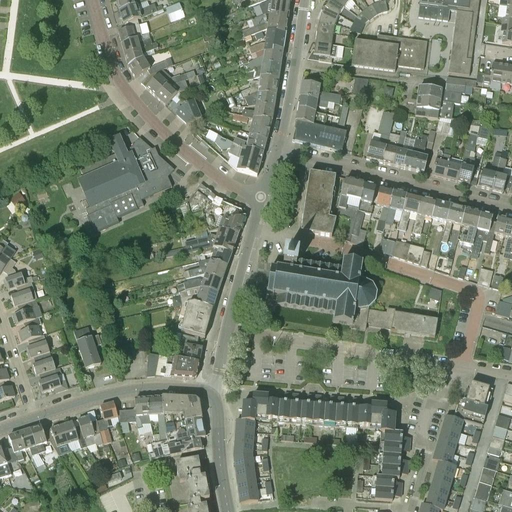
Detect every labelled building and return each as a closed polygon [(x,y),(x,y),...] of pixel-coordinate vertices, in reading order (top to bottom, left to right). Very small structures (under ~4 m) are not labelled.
[(119,0),(116,1),(119,12),(146,3),(152,0),(137,0),(137,2),(136,3),(134,0),(119,0)] [(339,16),(344,8),(333,0),(330,0),(324,9),(339,17),(339,16)] [(333,0),(344,8),(351,1),(350,0),(333,0)] [(419,0),(419,5),(447,9),(447,7),(457,8),(448,74),(469,77),(479,0),(419,0)] [(511,0),(499,0),(499,8),(511,9),(511,0)] [(290,3),(272,1),(271,1),(259,6),(263,16),(251,21),(270,14),(270,17),(288,19),(290,3)] [(378,3),(382,14),(388,13),(385,2),(378,3)] [(124,26),(138,21),(142,20),(156,14),(157,13),(163,10),(162,7),(156,9),(154,5),(141,11),(142,13),(140,13),(137,6),(146,3),(119,12),(124,26)] [(377,16),(382,14),(378,3),(372,6),(377,16)] [(179,4),(165,9),(171,24),(185,19),(179,4)] [(373,19),(377,16),(372,6),(366,9),(366,10),(373,19)] [(502,26),(511,27),(511,9),(499,8),(497,18),(503,19),(502,26)] [(335,25),(339,17),(324,9),(320,21),(335,26),(335,25)] [(204,12),(206,16),(208,22),(212,21),(209,15),(207,10),(204,12)] [(369,22),(373,19),(366,10),(360,14),(368,22),(368,21),(369,22)] [(267,30),(267,32),(285,35),(288,19),(270,17),(270,14),(251,21),(254,28),(242,32),(245,39),(267,30)] [(365,25),(368,22),(360,14),(356,19),(355,20),(365,26),(365,25)] [(352,26),(362,31),(365,26),(355,20),(352,26)] [(122,46),(137,40),(137,39),(142,37),(138,21),(124,26),(126,31),(118,33),(122,46)] [(333,35),(335,26),(320,21),(319,21),(317,33),(333,35)] [(220,32),(217,25),(210,28),(213,35),(220,32)] [(362,31),(352,26),(349,33),(360,35),(362,31)] [(511,27),(502,26),(501,33),(503,33),(502,45),(511,46),(511,27)] [(272,55),(273,50),(283,52),(285,35),(267,32),(265,43),(247,50),(250,57),(264,52),(264,54),(272,55)] [(333,36),(333,35),(317,33),(315,45),(338,48),(338,47),(331,47),(333,36)] [(423,71),(427,43),(377,37),(376,45),(355,42),(352,68),(395,73),(395,68),(423,71)] [(122,46),(125,57),(140,51),(140,50),(152,45),(151,40),(139,44),(137,40),(122,46)] [(125,57),(128,68),(142,59),(143,58),(143,59),(142,55),(143,55),(158,49),(156,44),(152,45),(140,50),(140,51),(125,57)] [(336,59),(338,48),(315,45),(314,56),(319,57),(319,63),(331,65),(332,58),(336,59)] [(255,69),(262,65),(280,68),(283,52),(273,50),(272,55),(264,54),(264,56),(246,65),(250,71),(255,69)] [(149,77),(163,71),(172,68),(170,63),(165,65),(164,63),(150,69),(143,58),(142,59),(128,68),(135,80),(147,72),(150,76),(149,77)] [(260,79),(278,82),(280,68),(262,65),(255,69),(255,71),(254,79),(260,78),(259,79),(260,79)] [(490,83),(501,85),(503,67),(492,65),(491,72),(484,71),(484,75),(477,74),(476,82),(476,84),(482,85),(490,86),(490,83)] [(511,89),(511,67),(503,67),(501,85),(511,86),(511,89)] [(146,90),(155,98),(168,85),(169,87),(184,82),(187,81),(185,75),(172,80),(163,71),(149,77),(142,83),(147,88),(146,90)] [(193,72),(185,75),(187,81),(196,78),(193,72)] [(476,84),(476,82),(447,78),(447,79),(446,85),(465,87),(475,88),(476,84)] [(258,95),(276,98),(278,82),(260,79),(259,79),(259,83),(251,83),(250,90),(240,94),(243,101),(245,100),(245,101),(258,95)] [(360,102),(364,103),(368,81),(355,80),(352,96),(357,97),(357,98),(361,99),(360,102)] [(184,82),(170,87),(169,87),(168,85),(155,98),(165,107),(177,94),(186,91),(184,82)] [(338,105),(339,105),(341,97),(319,94),(320,87),(302,85),(299,99),(328,104),(328,103),(334,104),(334,105),(338,106),(338,105)] [(465,90),(465,87),(446,85),(445,92),(419,89),(417,100),(460,105),(461,95),(464,95),(465,90)] [(256,108),(273,111),(276,98),(258,95),(245,101),(247,105),(257,101),(256,108)] [(327,109),(328,104),(299,99),(297,110),(325,115),(316,113),(317,107),(319,107),(319,108),(327,109)] [(460,106),(460,105),(417,100),(415,119),(438,122),(439,120),(451,123),(451,121),(454,105),(460,106)] [(295,122),(298,102),(293,101),(290,121),(295,122)] [(187,127),(190,125),(201,120),(202,119),(194,102),(185,107),(176,117),(187,127)] [(342,128),(347,108),(342,107),(338,127),(342,128)] [(254,120),(271,123),(273,111),(256,108),(254,120),(253,119),(253,120),(254,120)] [(327,116),(325,115),(297,110),(295,122),(324,129),(326,122),(327,116)] [(366,161),(382,165),(386,147),(387,148),(390,135),(395,115),(383,113),(377,135),(381,135),(379,142),(380,142),(379,146),(370,144),(366,161)] [(249,135),(250,135),(267,140),(271,123),(254,120),(253,120),(242,117),(234,115),(232,121),(251,125),(249,135)] [(469,127),(471,127),(479,127),(480,122),(469,121),(459,119),(458,125),(469,127)] [(201,120),(190,125),(192,131),(204,126),(201,120)] [(436,133),(442,134),(444,123),(450,125),(451,123),(439,120),(438,122),(439,122),(436,133)] [(343,145),(345,140),(346,134),(324,129),(295,122),(295,123),(297,124),(295,132),(298,133),(298,136),(295,136),(297,138),(296,141),(295,141),(294,143),(333,153),(334,150),(342,150),(343,145)] [(129,141),(121,123),(100,132),(104,141),(118,135),(122,144),(129,141)] [(444,123),(442,134),(447,136),(450,125),(444,123)] [(469,187),(469,186),(476,187),(480,170),(474,169),(474,170),(473,170),(475,160),(473,160),(474,154),(477,139),(487,141),(489,135),(490,130),(479,127),(471,127),(468,136),(469,136),(467,144),(462,166),(461,166),(461,167),(457,184),(469,187)] [(84,150),(88,159),(107,149),(99,131),(91,135),(95,144),(84,150)] [(382,165),(392,167),(400,138),(401,132),(400,137),(394,136),(390,135),(387,148),(386,147),(382,165)] [(392,167),(402,170),(407,154),(410,140),(405,138),(407,134),(401,132),(400,138),(392,167)] [(242,149),(263,155),(267,140),(250,135),(249,135),(248,137),(249,137),(247,143),(235,139),(233,144),(218,137),(242,149)] [(421,141),(413,173),(423,175),(428,158),(421,156),(422,155),(423,155),(427,137),(422,136),(420,141),(421,141)] [(242,149),(218,137),(214,143),(221,151),(221,152),(229,150),(230,151),(228,154),(240,161),(237,172),(257,178),(263,155),(242,149)] [(144,207),(141,202),(172,188),(168,179),(173,173),(167,167),(163,169),(155,149),(152,151),(139,139),(130,149),(125,152),(119,138),(108,143),(114,156),(80,171),(83,178),(77,181),(89,209),(85,211),(88,217),(95,234),(95,235),(120,224),(118,220),(139,211),(138,210),(144,207)] [(63,159),(67,168),(87,159),(78,140),(70,144),(75,154),(63,159)] [(402,170),(413,173),(421,141),(420,141),(415,140),(415,141),(410,140),(407,154),(402,170)] [(42,167),(46,176),(66,167),(57,149),(49,153),(54,162),(42,167)] [(437,154),(432,177),(444,180),(448,164),(449,164),(450,158),(442,156),(442,155),(442,154),(442,153),(441,153),(440,153),(439,153),(438,153),(437,154)] [(508,189),(511,189),(511,185),(511,170),(505,169),(507,161),(506,161),(506,157),(501,156),(500,159),(491,192),(502,195),(504,188),(508,189)] [(478,189),(491,192),(500,159),(494,157),(492,167),(490,175),(482,173),(481,177),(479,177),(478,180),(480,180),(478,189)] [(21,176),(25,185),(45,176),(37,158),(29,162),(33,171),(21,176)] [(444,180),(457,184),(461,167),(449,164),(448,164),(444,180)] [(1,186),(5,195),(24,186),(16,167),(8,171),(12,181),(1,186)] [(335,191),(334,191),(335,178),(309,174),(305,201),(331,205),(332,200),(334,200),(335,191)] [(342,242),(350,244),(364,185),(346,180),(336,217),(349,220),(342,242)] [(371,205),(376,188),(364,185),(350,244),(362,248),(367,232),(360,230),(365,209),(368,210),(371,205)] [(202,215),(217,199),(218,199),(217,199),(211,194),(207,190),(201,186),(188,201),(184,202),(187,212),(190,219),(202,215)] [(384,230),(393,193),(380,189),(375,207),(383,209),(382,210),(380,220),(379,220),(376,232),(383,234),(384,230)] [(396,212),(402,213),(407,196),(393,193),(384,230),(391,232),(392,227),(393,225),(396,212)] [(410,214),(417,216),(421,200),(407,196),(402,213),(398,231),(405,233),(410,214)] [(219,230),(238,237),(245,218),(243,210),(217,199),(202,215),(208,233),(215,232),(219,230)] [(425,218),(432,220),(436,203),(421,200),(417,216),(412,235),(420,236),(425,218)] [(303,215),(331,219),(332,215),(330,215),(331,205),(305,201),(303,215)] [(171,212),(183,208),(181,202),(169,206),(171,212)] [(443,223),(446,223),(451,207),(436,203),(432,220),(443,223)] [(447,245),(452,225),(461,227),(465,211),(451,207),(446,223),(441,243),(447,245)] [(459,244),(460,244),(473,247),(480,214),(465,211),(461,227),(469,229),(466,238),(461,237),(459,244)] [(489,234),(490,226),(492,217),(480,214),(473,247),(471,253),(479,255),(485,233),(489,234)] [(336,220),(331,219),(303,215),(300,233),(331,238),(336,220)] [(494,235),(504,238),(508,221),(498,219),(496,227),(490,226),(489,234),(484,254),(489,256),(494,235)] [(511,255),(511,249),(511,222),(508,221),(504,238),(510,239),(509,241),(507,240),(504,253),(505,253),(503,258),(509,260),(511,255)] [(213,248),(232,256),(234,248),(238,237),(219,230),(215,232),(218,231),(216,237),(209,235),(208,238),(185,243),(187,254),(201,251),(213,248)] [(378,253),(384,255),(387,241),(382,240),(378,253)] [(0,276),(2,273),(11,260),(16,253),(7,248),(9,245),(2,241),(0,244),(0,276)] [(399,260),(406,262),(410,246),(396,242),(392,257),(399,260)] [(406,262),(420,267),(424,252),(424,250),(410,246),(406,262)] [(210,261),(227,268),(232,256),(213,248),(201,251),(202,257),(213,254),(210,261)] [(40,250),(32,253),(35,262),(43,258),(40,250)] [(424,252),(420,267),(426,269),(430,254),(424,252)] [(391,331),(394,315),(395,311),(387,310),(386,314),(368,311),(368,310),(375,303),(376,294),(372,286),(364,282),(367,266),(340,261),(340,262),(339,270),(297,263),(298,255),(285,253),(283,265),(282,265),(282,271),(270,269),(266,295),(277,297),(276,307),(334,316),(333,322),(333,324),(351,327),(350,330),(365,332),(366,325),(369,325),(369,328),(391,331)] [(18,288),(31,284),(33,283),(33,282),(38,281),(36,277),(31,278),(27,279),(25,274),(22,275),(21,275),(17,276),(15,271),(12,269),(16,264),(11,260),(2,273),(8,276),(10,279),(5,281),(9,292),(18,288)] [(196,278),(205,276),(222,282),(227,268),(210,261),(207,270),(202,268),(184,273),(186,280),(196,277),(196,278)] [(463,281),(466,270),(461,268),(457,279),(463,281)] [(493,273),(480,270),(477,286),(489,289),(493,273)] [(100,276),(92,279),(94,285),(102,283),(100,276)] [(199,289),(217,296),(222,282),(205,276),(202,283),(200,282),(198,282),(177,286),(178,294),(179,294),(199,289)] [(491,290),(496,291),(500,292),(503,279),(494,277),(491,290)] [(36,302),(36,301),(37,301),(31,284),(18,288),(21,295),(11,298),(14,309),(21,307),(36,301),(36,302)] [(95,291),(97,298),(106,296),(104,289),(95,291)] [(194,304),(213,311),(217,296),(199,289),(179,294),(182,306),(194,304)] [(427,299),(433,301),(436,291),(430,289),(430,290),(427,299)] [(436,291),(433,301),(438,303),(441,293),(436,291)] [(511,297),(502,300),(502,303),(511,306),(511,303),(511,297)] [(26,323),(39,319),(42,318),(39,307),(38,308),(36,301),(36,302),(36,301),(21,307),(23,313),(13,316),(16,327),(26,324),(26,323)] [(509,319),(510,313),(511,309),(511,306),(511,305),(511,306),(502,303),(499,302),(495,316),(509,319)] [(195,337),(205,340),(205,339),(204,339),(207,328),(209,322),(211,311),(213,311),(194,304),(182,306),(185,306),(185,311),(186,311),(182,326),(181,325),(178,330),(181,331),(181,332),(195,336),(195,337)] [(394,315),(391,331),(391,332),(434,340),(437,322),(394,315)] [(41,338),(44,337),(44,336),(42,337),(38,327),(41,326),(39,319),(26,323),(26,324),(29,330),(18,333),(22,344),(28,342),(41,337),(41,338)] [(480,328),(476,355),(491,358),(494,345),(497,346),(500,332),(480,328)] [(172,359),(199,364),(202,350),(194,348),(196,341),(198,341),(198,340),(173,333),(172,338),(162,336),(161,341),(171,343),(171,344),(175,345),(174,348),(169,347),(167,358),(172,359)] [(30,360),(33,359),(50,354),(44,337),(41,338),(41,337),(28,342),(30,349),(27,350),(30,360)] [(92,338),(77,343),(86,371),(100,366),(94,349),(101,346),(98,337),(92,339),(92,338)] [(110,339),(114,351),(125,347),(122,339),(118,341),(117,337),(110,339)] [(511,352),(511,351),(502,348),(499,359),(508,362),(511,352)] [(41,376),(56,371),(50,354),(33,359),(36,366),(33,367),(36,377),(41,376)] [(155,379),(164,379),(170,379),(193,381),(196,379),(196,378),(199,364),(172,359),(167,358),(148,355),(146,379),(155,379)] [(56,371),(41,376),(44,382),(38,384),(42,394),(54,390),(56,395),(68,391),(65,382),(60,383),(57,377),(62,376),(60,369),(56,371)] [(0,384),(9,381),(5,370),(0,372),(0,371),(0,384)] [(461,403),(487,410),(493,391),(489,390),(470,384),(465,403),(462,402),(461,403)] [(0,403),(15,398),(11,388),(2,391),(0,385),(0,403)] [(278,424),(289,425),(291,399),(289,399),(289,395),(284,395),(284,401),(285,401),(285,403),(279,403),(278,420),(278,424)] [(511,397),(504,395),(502,402),(511,405),(511,397)] [(291,399),(289,425),(300,426),(302,404),(297,404),(297,402),(298,402),(298,396),(294,396),(293,399),(291,399)] [(266,422),(267,419),(278,420),(279,403),(268,402),(268,400),(263,400),(263,397),(257,397),(250,397),(249,404),(243,404),(241,422),(255,423),(255,421),(266,422)] [(308,403),(307,405),(302,404),(300,426),(312,426),(314,401),(311,400),(312,397),(307,397),(307,403),(308,403)] [(316,397),(316,401),(314,401),(312,426),(323,427),(325,406),(319,406),(320,404),(321,404),(321,398),(316,397)] [(330,405),(330,407),(325,406),(323,427),(335,428),(337,402),(334,402),(334,399),(330,398),(329,404),(330,405)] [(167,442),(163,416),(162,399),(148,400),(149,417),(151,425),(150,422),(158,422),(159,436),(153,437),(155,444),(151,445),(151,446),(167,442)] [(186,423),(202,420),(199,404),(199,403),(196,401),(195,400),(162,399),(163,416),(182,416),(185,415),(186,423)] [(339,399),(339,402),(337,402),(335,428),(346,429),(348,408),(342,408),(342,405),(343,406),(344,399),(339,399)] [(143,429),(142,426),(151,425),(149,417),(148,400),(135,401),(136,411),(116,413),(117,420),(119,425),(135,424),(137,430),(143,429)] [(346,429),(358,430),(358,426),(359,409),(360,404),(357,404),(357,401),(353,400),(352,406),(353,406),(353,408),(348,408),(346,429)] [(482,428),(487,410),(461,403),(462,402),(459,401),(453,420),(463,423),(463,422),(482,428)] [(100,408),(104,423),(106,429),(113,427),(119,425),(117,420),(116,413),(113,404),(100,408)] [(380,431),(380,433),(393,434),(395,415),(388,415),(389,407),(382,407),(382,406),(376,406),(376,408),(371,408),(371,410),(359,409),(358,426),(369,427),(369,430),(380,431)] [(495,427),(507,431),(510,420),(498,417),(495,427)] [(100,433),(97,425),(91,426),(88,418),(77,421),(80,430),(84,440),(86,445),(87,448),(95,446),(96,447),(103,445),(100,433)] [(442,429),(460,434),(463,423),(453,420),(445,418),(442,429)] [(205,439),(202,420),(186,423),(188,434),(177,436),(179,445),(199,440),(205,439)] [(235,434),(254,435),(255,423),(241,422),(236,422),(235,434)] [(87,448),(86,445),(84,440),(80,430),(75,432),(72,423),(61,427),(68,446),(69,450),(71,453),(81,450),(87,448)] [(43,446),(47,445),(41,427),(30,431),(38,456),(45,453),(43,446)] [(57,450),(68,446),(61,427),(43,433),(47,444),(50,443),(54,450),(57,449),(57,450)] [(492,438),(504,441),(507,431),(495,427),(492,438)] [(439,440),(457,445),(460,434),(442,429),(439,440)] [(32,458),(38,456),(30,431),(19,435),(25,452),(30,451),(32,458)] [(112,444),(108,431),(100,433),(103,445),(103,446),(112,444)] [(381,433),(380,444),(406,446),(406,444),(410,444),(410,439),(404,439),(404,440),(402,440),(402,434),(393,434),(380,433),(381,433)] [(234,445),(253,447),(254,435),(235,434),(234,445)] [(21,453),(25,452),(19,435),(8,438),(14,456),(15,456),(18,463),(24,461),(21,453)] [(504,441),(492,438),(489,448),(501,452),(504,441)] [(152,454),(153,455),(149,457),(150,462),(204,450),(201,450),(199,440),(179,445),(172,446),(171,441),(167,442),(151,446),(147,447),(149,454),(152,454)] [(436,451),(454,456),(457,445),(439,440),(436,451)] [(406,446),(380,444),(379,456),(401,457),(401,452),(403,452),(403,453),(409,454),(409,449),(406,449),(406,446)] [(234,456),(252,458),(253,447),(234,445),(234,456)] [(499,458),(501,452),(489,449),(488,454),(499,458)] [(450,467),(451,466),(454,456),(436,451),(432,462),(438,464),(450,467)] [(139,454),(131,456),(133,464),(141,462),(139,454)] [(235,472),(253,469),(252,461),(252,458),(234,456),(233,458),(235,472)] [(379,456),(378,467),(404,469),(405,467),(408,467),(408,462),(402,462),(402,463),(400,463),(401,457),(379,456)] [(483,470),(496,473),(497,474),(500,463),(499,463),(489,460),(486,459),(483,470)] [(117,463),(119,470),(127,467),(124,460),(117,463)] [(185,483),(187,494),(207,490),(205,479),(202,479),(198,460),(176,464),(178,474),(179,474),(180,477),(178,478),(180,485),(185,483)] [(451,466),(450,467),(438,464),(435,475),(453,480),(456,468),(451,466)] [(378,479),(394,480),(399,480),(399,475),(401,475),(401,476),(407,476),(408,472),(404,471),(404,469),(378,467),(378,478),(378,479)] [(237,483),(255,480),(253,469),(235,472),(237,483)] [(478,484),(492,488),(496,473),(483,470),(478,484)] [(450,491),(453,480),(435,475),(432,485),(450,491)] [(372,477),(372,478),(371,489),(398,491),(398,489),(401,489),(402,485),(396,484),(395,485),(393,485),(394,480),(378,479),(378,478),(372,477)] [(238,494),(256,492),(255,480),(237,483),(238,494)] [(94,487),(97,495),(107,491),(104,483),(94,487)] [(474,499),(486,503),(487,503),(492,488),(478,484),(474,499)] [(447,501),(450,491),(432,485),(428,496),(447,501)] [(401,494),(398,494),(398,491),(371,489),(370,501),(392,503),(393,497),(395,497),(395,498),(401,499),(401,494)] [(186,511),(206,511),(206,507),(207,507),(206,507),(206,502),(209,501),(207,490),(187,494),(189,504),(190,510),(187,511),(186,511)] [(256,492),(238,494),(240,505),(258,503),(256,492)] [(498,506),(511,509),(511,494),(502,492),(498,506)] [(425,507),(439,511),(440,511),(443,511),(447,501),(428,496),(425,507)] [(471,509),(480,511),(483,511),(486,503),(474,499),(471,509)]
